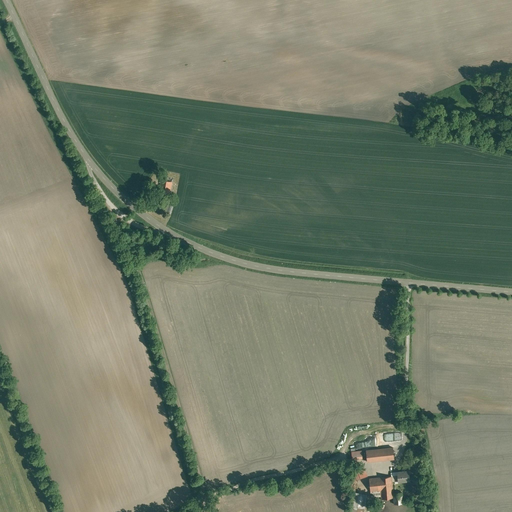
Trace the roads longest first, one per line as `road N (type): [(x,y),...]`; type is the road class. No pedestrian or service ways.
road 1 (tertiary): [(511,292),(261,266),(169,232),(132,207),(87,157),(6,0)]
road 2 (track): [(110,202),(212,511)]
